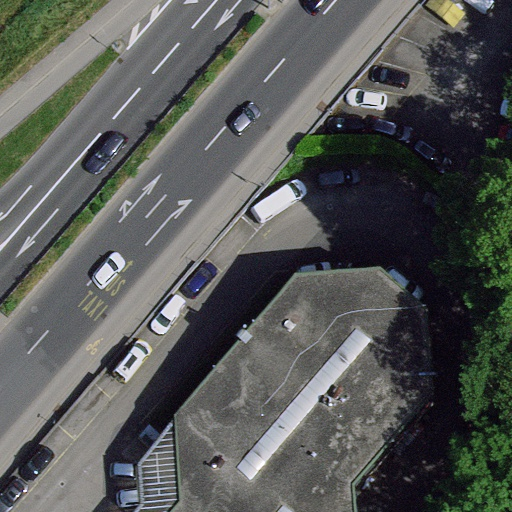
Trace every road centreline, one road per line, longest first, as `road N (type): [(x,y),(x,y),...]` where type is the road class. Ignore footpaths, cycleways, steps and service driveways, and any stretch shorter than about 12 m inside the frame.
road 1 (primary): [(0,395),(341,0)]
road 2 (primary): [(219,0),(66,179)]
